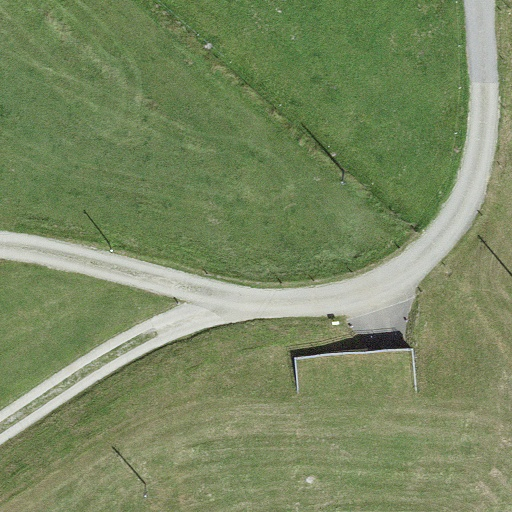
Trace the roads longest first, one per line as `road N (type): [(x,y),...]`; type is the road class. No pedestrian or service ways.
road 1 (track): [(0,262),(230,310),(328,317),(452,248),(484,132),(482,0)]
road 2 (track): [(230,310),(90,381),(0,441)]
